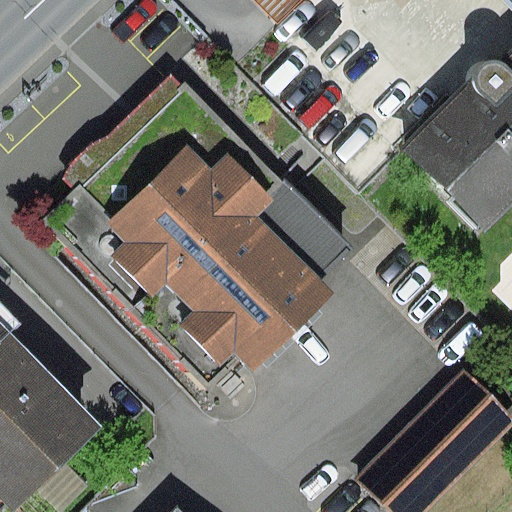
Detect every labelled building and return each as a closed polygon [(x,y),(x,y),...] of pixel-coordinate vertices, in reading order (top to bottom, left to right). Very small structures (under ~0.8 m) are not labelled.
[(253,0),(259,6),(276,23),(300,0),(253,0)] [(511,0),(503,0),(511,8),(511,0)] [(471,80),(402,152),(483,233),(511,206),(511,53),(503,62),(498,61),(490,60),(481,61),(473,66),(470,70),(470,75),(471,80)] [(188,83),(44,222),(204,387),(237,356),(255,374),(336,296),(318,277),(348,248),(188,83)] [(0,327),(0,511),(7,511),(96,428),(0,327)] [(511,419),(464,371),(360,474),(397,511),(429,511),(511,429),(511,419)]
